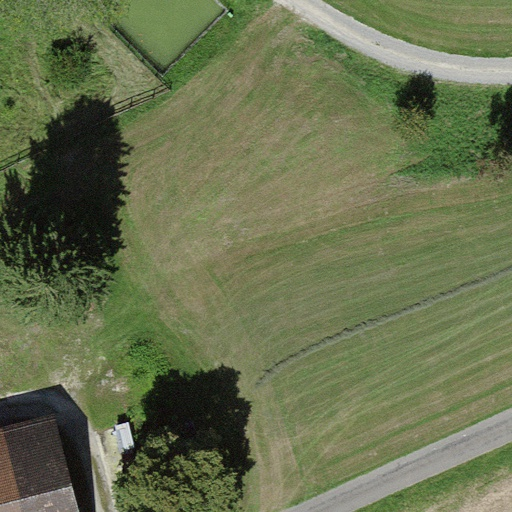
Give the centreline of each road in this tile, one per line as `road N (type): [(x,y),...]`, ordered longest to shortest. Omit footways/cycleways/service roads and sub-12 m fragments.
road 1 (track): [(511,75),(475,78),(369,49),(296,0)]
road 2 (track): [(511,434),(327,511)]
